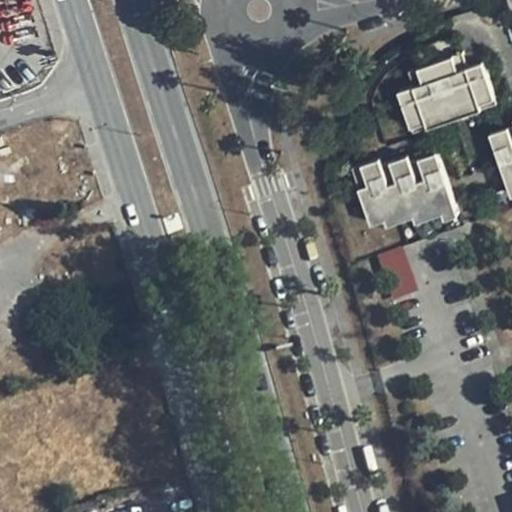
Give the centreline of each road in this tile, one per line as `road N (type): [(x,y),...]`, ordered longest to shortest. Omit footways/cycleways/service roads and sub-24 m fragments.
road 1 (primary): [(287,511),(131,0)]
road 2 (tertiary): [(359,511),(248,115),(250,47)]
road 3 (primary): [(96,79),(223,511)]
